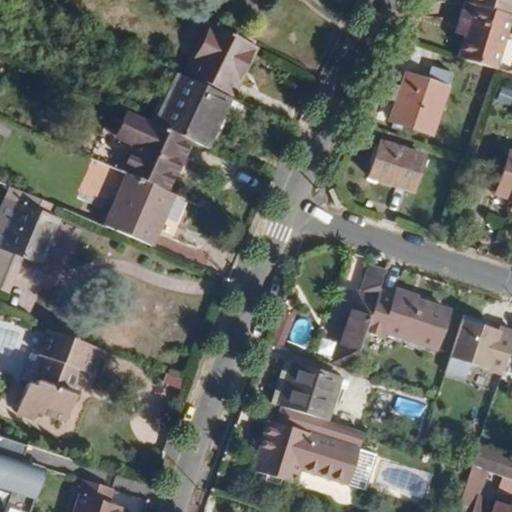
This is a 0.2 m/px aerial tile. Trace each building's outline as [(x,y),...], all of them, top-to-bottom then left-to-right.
[(509,16),(511,4),(511,0),(470,0),(470,3),(487,9),(509,16)] [(494,69),(509,16),(487,9),(470,3),(464,1),(458,21),(468,24),(464,36),(458,58),(494,69)] [(464,36),(468,24),(458,21),(454,32),(464,36)] [(232,81),(248,45),(205,23),(181,75),(230,99),(233,100),(240,84),(232,81)] [(240,84),(256,49),(248,45),(232,81),(240,84)] [(431,132),(451,73),(432,65),(427,81),(406,73),(401,86),(392,83),(387,98),(397,102),(391,119),(411,126),(431,132)] [(207,150),(230,99),(181,75),(174,71),(149,123),(190,143),(207,150)] [(184,157),(190,143),(126,112),(113,139),(129,147),(118,172),(125,175),(164,192),(179,156),(184,157)] [(408,138),(411,126),(391,119),(386,131),(408,138)] [(410,189),(421,155),(380,141),(369,176),(410,189)] [(511,208),(511,152),(510,151),(496,193),(511,198),(511,203),(511,208)] [(169,238),(187,202),(164,192),(125,175),(101,227),(147,246),(154,232),(169,238)] [(0,250),(38,265),(56,220),(45,216),(49,204),(7,186),(2,198),(15,204),(0,240),(0,250)] [(0,240),(15,204),(2,198),(0,202),(0,240)] [(0,290),(7,293),(21,259),(0,250),(0,290)] [(351,370),(383,272),(369,267),(361,291),(358,290),(333,364),(351,370)] [(432,350),(446,310),(392,291),(390,297),(377,292),(366,324),(380,328),(378,332),(432,350)] [(281,346),(294,315),(278,308),(265,339),(281,346)] [(475,321),(460,316),(442,370),(462,377),(466,367),(474,365),(500,374),(511,337),(511,333),(498,329),(497,331),(474,324),(475,321)] [(88,374),(96,349),(44,330),(36,354),(28,352),(18,382),(24,385),(14,413),(33,420),(35,414),(61,425),(72,396),(66,393),(76,370),(88,374)] [(279,404),(291,363),(282,361),(269,401),(279,404)] [(326,419),(337,378),(291,363),(279,404),(283,405),(326,419)] [(365,488),(376,453),(360,448),(364,431),(326,419),(283,405),(278,422),(269,419),(263,436),(260,447),(253,468),(297,482),(301,468),(365,488)] [(260,447),(263,436),(256,435),(253,445),(260,447)] [(456,454),(460,441),(441,435),(435,447),(456,454)] [(0,511),(25,511),(39,473),(17,466),(23,446),(0,437),(0,489),(6,491),(0,508),(0,511)] [(488,471),(494,451),(478,445),(471,464),(485,470),(488,471)] [(511,478),(511,456),(494,451),(488,471),(498,474),(511,478)] [(511,511),(511,502),(506,500),(504,506),(477,496),(481,482),(485,470),(471,464),(455,511),(511,511)] [(493,486),(498,474),(488,471),(485,470),(481,482),(493,486)] [(511,495),(511,478),(498,474),(493,486),(492,489),(511,495)] [(115,511),(117,507),(104,503),(108,489),(79,480),(69,511),(115,511)]
